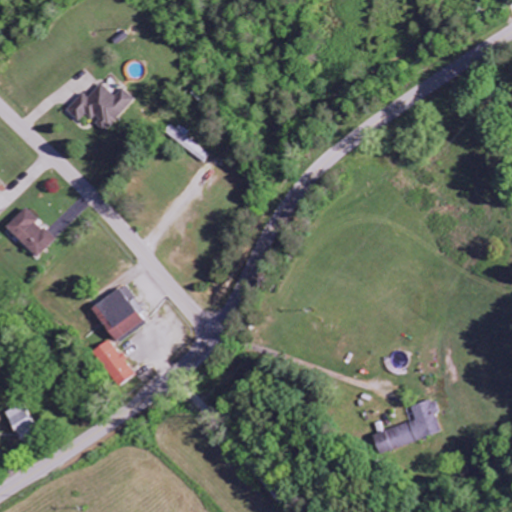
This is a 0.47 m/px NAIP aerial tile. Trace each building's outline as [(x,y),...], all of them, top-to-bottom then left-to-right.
[(80,123),(88,115),(97,124),(96,125),(106,134),(136,101),(124,89),(117,97),(103,85),(89,99),(84,95),(68,112),(80,123)] [(186,138),(188,136),(174,124),(166,132),(203,163),(208,156),(186,138)] [(58,241),(39,224),(41,222),(27,209),(8,230),(40,260),(58,241)] [(151,324),(126,288),(95,309),(120,346),(151,324)] [(95,353),(120,389),(138,377),(113,340),(95,353)] [(442,434),(436,415),(440,413),(435,400),(412,408),(416,422),(397,429),(401,439),(408,437),(411,445),(442,434)] [(8,412),(17,442),(35,436),(26,406),(8,412)]
